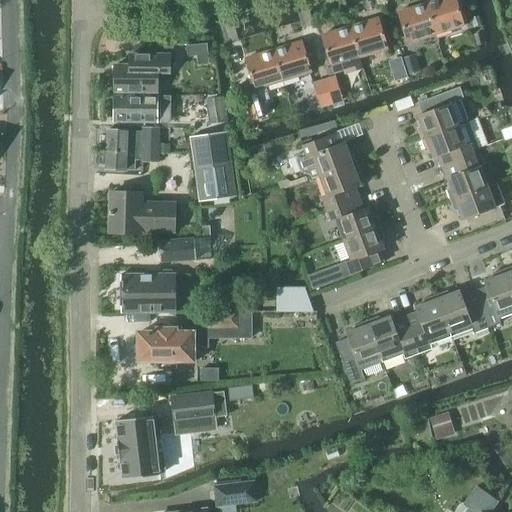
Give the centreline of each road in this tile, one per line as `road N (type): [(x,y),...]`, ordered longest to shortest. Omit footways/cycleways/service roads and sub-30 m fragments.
road 1 (residential): [(84,12),(76,511)]
road 2 (residential): [(0,413),(10,207),(7,0)]
road 3 (residential): [(429,264),(373,116)]
road 4 (residential): [(84,12),(219,0)]
